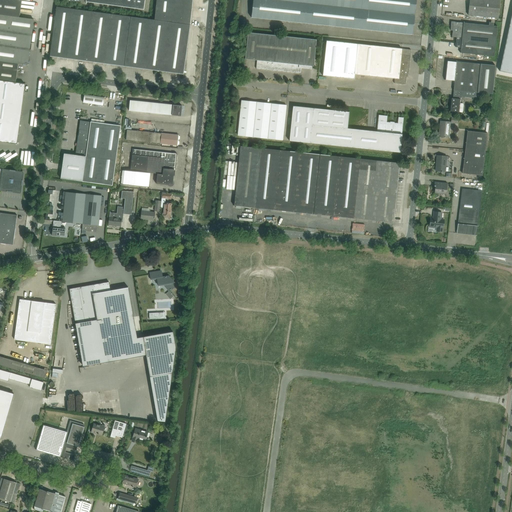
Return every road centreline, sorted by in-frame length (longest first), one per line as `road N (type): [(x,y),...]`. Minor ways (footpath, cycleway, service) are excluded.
road 1 (unclassified): [(511,402),(295,372),(285,380),(266,511)]
road 2 (unclassified): [(30,259),(59,80),(202,97)]
road 3 (tertiary): [(408,247),(188,231)]
road 4 (unclassified): [(426,102),(232,84)]
road 5 (tertiary): [(188,231),(30,259)]
road 6 (unclassified): [(408,247),(426,102)]
road 7 (unclassified): [(188,231),(202,97)]
